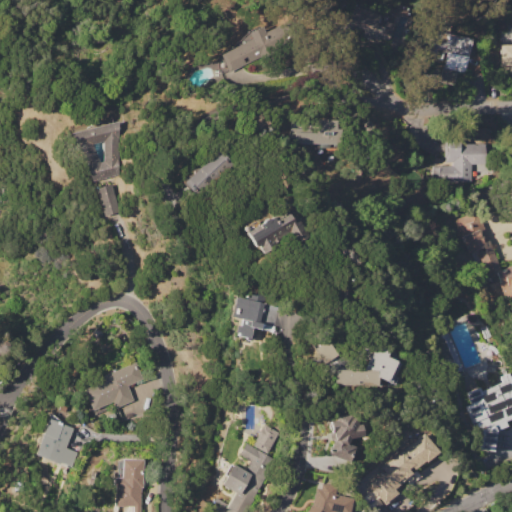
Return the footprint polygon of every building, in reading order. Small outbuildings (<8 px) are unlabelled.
[(353,3),(379,12),(377,18),(393,24),(388,40),(380,37),(379,40),(371,38),(370,40),(350,32),(336,38),(331,25),(348,18),(353,3)] [(222,54),(251,39),(248,33),(262,26),(265,32),(286,21),(294,38),(230,71),(222,54)] [(428,30),(472,39),(465,71),(444,67),(447,53),(438,52),(437,56),(423,53),(428,30)] [(511,64),(500,65),(499,31),(511,30),(511,64)] [(338,143),(338,127),(334,127),(334,119),(308,119),(308,143),(338,143)] [(65,133),(118,121),(119,175),(90,182),(65,133)] [(437,183),(437,166),(451,166),(451,163),(444,163),(444,157),(443,157),(443,134),(462,134),(462,143),(485,143),(485,164),(471,164),(471,183),(437,183)] [(220,149),(233,164),(197,198),(188,188),(186,189),(182,184),(220,149)] [(93,187),(109,182),(117,211),(102,216),(93,187)] [(242,228),(257,220),(259,224),(263,222),(263,219),(267,217),(271,217),(285,209),(293,223),(298,220),(307,236),(293,244),(288,235),(272,244),(274,247),(262,254),(256,244),(253,247),(242,228)] [(511,309),(508,311),(498,282),(490,285),(479,253),(485,251),(484,247),(468,253),(456,220),(479,211),(499,267),(511,262),(511,309)] [(234,296),(261,302),(256,322),(259,323),(257,330),(254,330),(252,339),(235,335),(236,332),(233,331),(236,319),(229,318),(234,296)] [(332,354),(322,339),(309,348),(319,363),(332,354)] [(331,369),(360,370),(363,364),(357,362),(365,342),(386,351),(383,357),(396,362),(391,375),(394,377),(391,384),(374,377),(374,387),(331,386),(331,369)] [(83,389),(103,381),(101,376),(134,362),(141,380),(127,386),(133,400),(114,408),(112,402),(92,411),(83,389)] [(477,450),(480,431),(475,433),(464,406),(470,404),(465,393),(479,388),(480,390),(501,382),(499,376),(507,373),(511,384),(511,395),(511,396),(511,398),(511,417),(503,421),(506,426),(495,431),(493,451),(477,450)] [(328,454),(334,439),(330,439),(328,420),(336,419),(335,416),(350,415),(351,418),(356,418),(356,424),(360,424),(361,437),(349,438),(346,443),(354,446),(348,462),(328,454)] [(48,419),(73,428),(61,460),(36,450),(48,419)] [(267,454),(251,445),(263,424),(279,433),(267,454)] [(423,433),(438,452),(426,462),(425,461),(413,470),(410,467),(407,469),(410,473),(397,483),(399,484),(394,489),(397,493),(383,505),(367,485),(383,472),(380,468),(423,433)] [(245,443),(276,460),(245,511),(224,511),(235,494),(220,485),(233,463),(244,470),(249,461),(238,455),(245,443)] [(121,459),(142,459),(142,487),(140,487),(139,511),(132,511),(132,507),(113,507),(113,477),(121,477),(121,459)] [(305,511),(312,503),(314,486),(322,488),(322,483),(336,485),(335,493),(353,498),(349,511),(305,511)]
